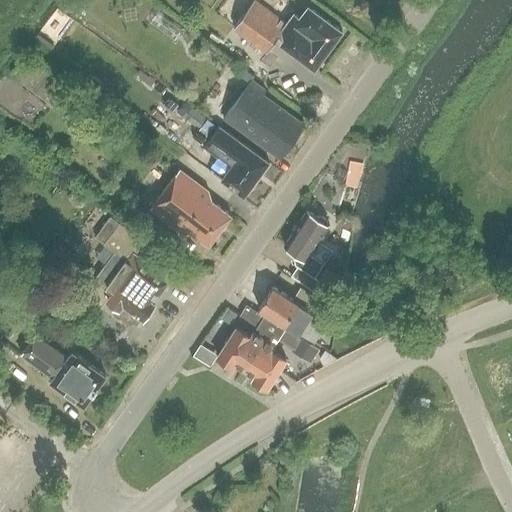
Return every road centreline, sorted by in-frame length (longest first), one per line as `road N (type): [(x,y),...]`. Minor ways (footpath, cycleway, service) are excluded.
road 1 (residential): [(97,511),(94,482),(108,443),(432,0)]
road 2 (secondary): [(144,511),(228,449),(434,336)]
road 3 (residential): [(511,508),(443,355)]
